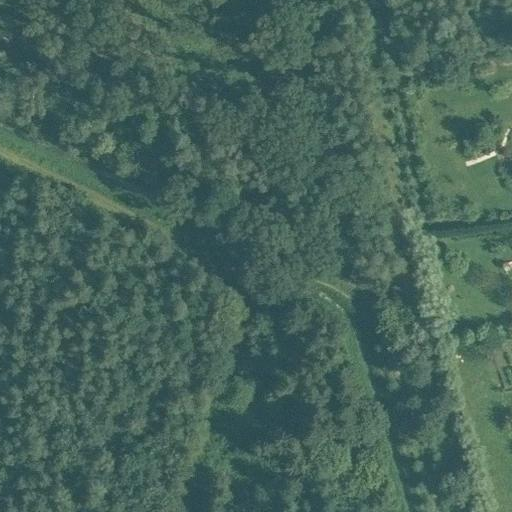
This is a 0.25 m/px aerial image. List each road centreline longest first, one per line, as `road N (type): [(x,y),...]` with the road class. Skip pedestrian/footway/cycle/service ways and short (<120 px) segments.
road 1 (track): [(293,267),(265,260),(192,265),(0,166)]
road 2 (track): [(428,511),(369,308),(293,267)]
